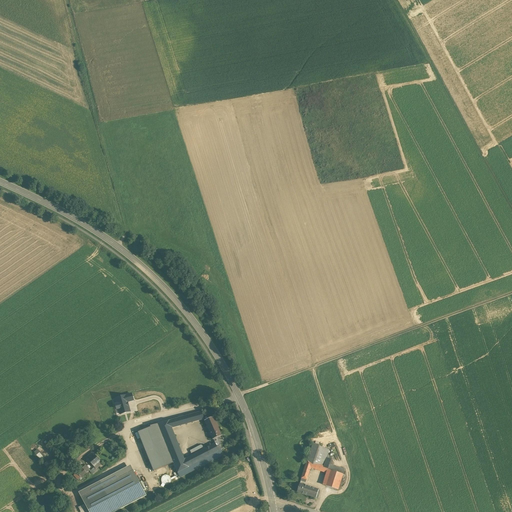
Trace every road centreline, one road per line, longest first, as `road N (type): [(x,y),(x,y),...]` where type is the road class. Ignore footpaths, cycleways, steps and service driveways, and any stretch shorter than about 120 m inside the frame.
road 1 (secondary): [(273,508),(238,395),(194,321),(105,237),(0,180)]
road 2 (track): [(511,292),(238,395)]
road 3 (track): [(117,246),(127,227),(67,0)]
road 4 (track): [(396,0),(511,212)]
